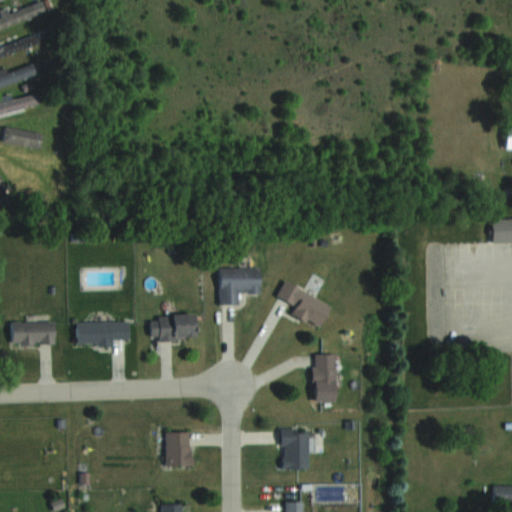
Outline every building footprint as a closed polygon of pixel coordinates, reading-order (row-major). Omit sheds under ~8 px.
[(0,28),(46,10),(41,0),(34,0),(0,14),(0,28)] [(0,55),(39,43),(35,30),(0,41),(0,55)] [(0,86),(36,72),(31,59),(0,71),(0,86)] [(0,98),(0,112),(41,102),(38,89),(0,98)] [(3,140),(39,146),(42,131),(6,125),(3,140)] [(511,217),(511,240),(489,241),(488,218),(511,217)] [(259,291),(259,266),(219,266),(219,302),(237,302),(237,291),(259,291)] [(330,303),(285,278),(276,295),(294,305),(290,312),(317,327),(330,303)] [(150,313),(150,339),(193,339),(193,313),(150,313)] [(11,343),(53,343),(53,319),(11,319),(11,343)] [(75,320),(75,344),(111,344),(111,339),(127,339),(127,320),(75,320)] [(334,400),(334,352),(312,352),(312,400),(334,400)] [(281,467),(308,468),(309,427),(281,426),(281,467)] [(165,464),(190,464),(190,430),(165,430),(165,464)] [(493,504),(511,503),(511,483),(493,483),(493,504)] [(281,511),(303,511),(303,499),(281,499),(281,511)] [(161,511),(181,511),(182,502),(161,502),(161,511)]
